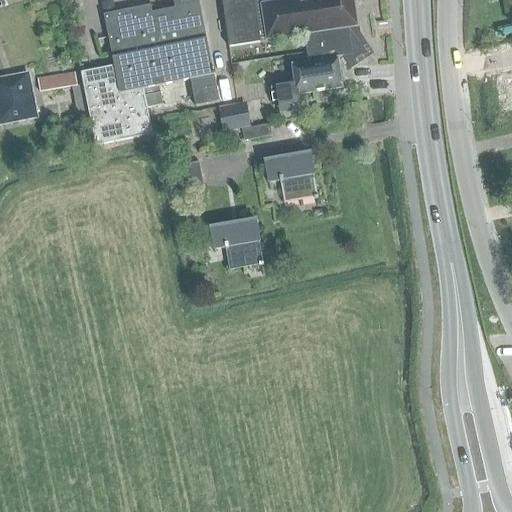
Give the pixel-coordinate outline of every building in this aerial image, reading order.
[(119,95),(159,89),(158,88),(189,81),(195,108),(218,103),(213,77),(215,77),(213,69),(211,70),(196,0),(180,0),(172,2),(174,12),(152,17),(150,6),(103,16),(113,68),(119,95)] [(221,0),(228,48),(260,44),(259,39),(268,38),(268,40),(303,35),(355,27),(354,26),(350,0),(221,0)] [(340,89),(336,59),(307,62),(291,64),(294,85),(269,88),(271,103),(277,102),(279,115),(300,111),(298,99),(298,95),(340,89)] [(162,106),(159,89),(119,95),(113,68),(80,74),(95,148),(152,136),(146,109),(162,106)] [(0,128),(38,121),(29,74),(0,79),(0,128)] [(76,87),(74,74),(37,80),(39,94),(71,88),(77,121),(87,119),(81,86),(76,87)] [(241,129),(251,128),(247,104),(218,108),(222,132),(241,129)] [(314,177),(310,154),(265,162),(269,186),(281,184),(284,203),(313,198),(314,201),(318,200),(318,196),(317,197),(313,178),(314,177)] [(202,188),(201,175),(179,179),(181,191),(202,188)] [(260,245),(256,221),(211,229),(215,252),(227,251),(230,270),(258,266),(259,268),(264,267),(263,263),(262,264),(259,245),(260,245)]
